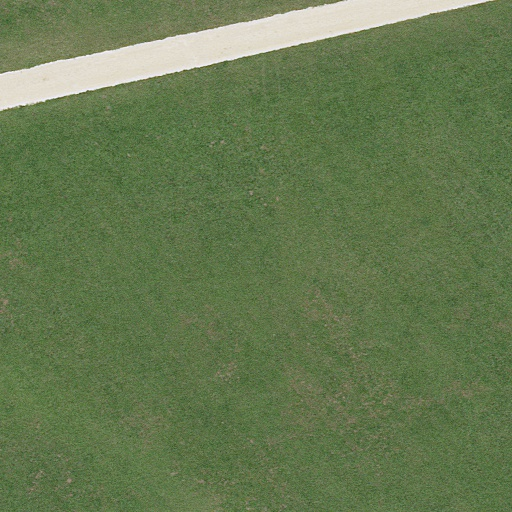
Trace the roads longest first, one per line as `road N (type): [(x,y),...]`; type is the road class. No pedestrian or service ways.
road 1 (track): [(401,0),(0,86)]
road 2 (track): [(0,382),(171,511)]
